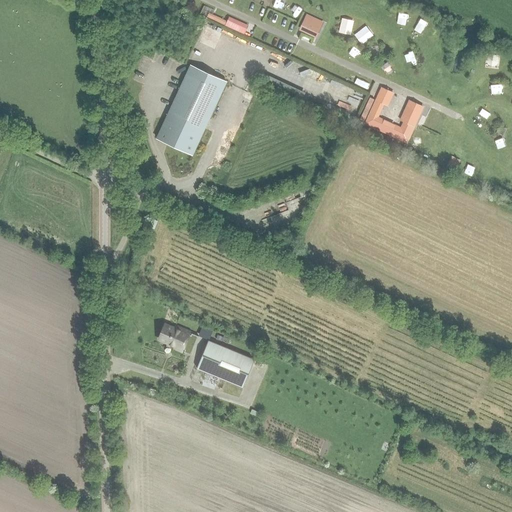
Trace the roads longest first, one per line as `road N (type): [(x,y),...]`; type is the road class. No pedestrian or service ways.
road 1 (tertiary): [(108,511),(105,269)]
road 2 (tertiary): [(105,177),(94,0)]
road 3 (unclassified): [(105,269),(140,189),(105,177)]
